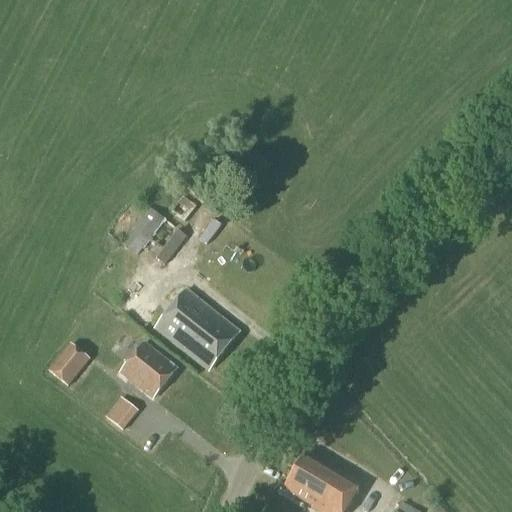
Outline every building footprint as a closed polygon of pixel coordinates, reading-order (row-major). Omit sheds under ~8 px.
[(185,190),(202,208),(243,171),(228,153),(185,190)] [(170,214),(184,224),(195,209),(182,199),(170,214)] [(142,252),(163,268),(186,240),(147,210),(120,245),(137,258),(142,252)] [(155,331),(209,373),(239,336),(185,293),(155,331)] [(48,375),(69,390),(90,361),(70,346),(48,375)] [(121,375),(151,399),(174,371),(143,346),(121,375)] [(121,399),(106,419),(124,434),(140,413),(121,399)] [(311,510),(314,511),(346,511),(362,486),(339,472),(338,474),(306,455),(284,491),(312,509),(311,510)]
